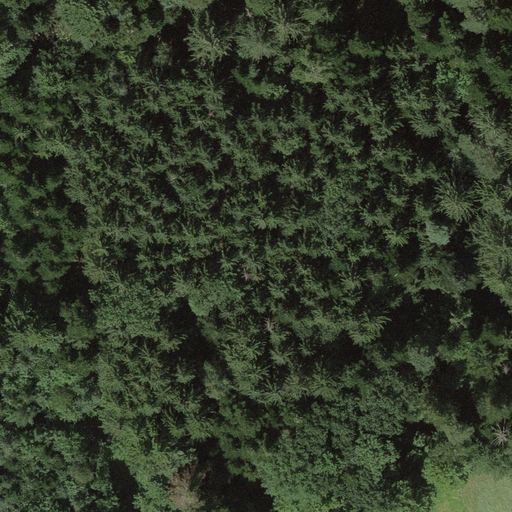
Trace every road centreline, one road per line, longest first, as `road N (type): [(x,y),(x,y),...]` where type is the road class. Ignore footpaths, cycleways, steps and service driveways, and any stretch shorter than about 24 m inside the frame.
road 1 (track): [(452,459),(499,328),(451,15),(442,0)]
road 2 (track): [(318,511),(511,435)]
road 3 (track): [(130,511),(101,431),(83,420),(0,420)]
